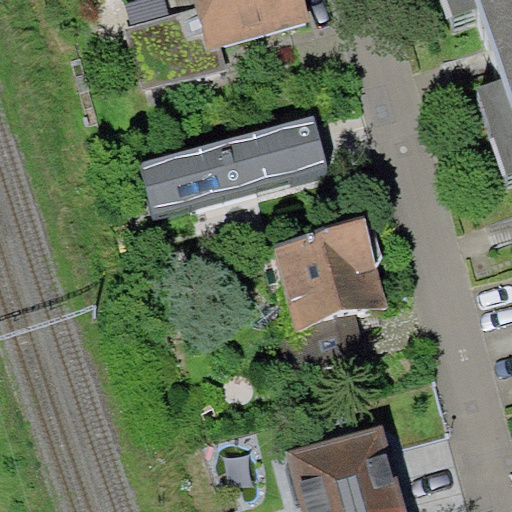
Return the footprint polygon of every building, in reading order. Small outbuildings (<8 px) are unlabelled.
[(195,0),(197,8),(124,28),(141,92),(224,69),(218,47),(315,20),(309,0),(195,0)] [(511,0),(442,0),(451,26),(481,16),(505,86),(477,95),(490,132),(511,124),(511,0)] [(511,124),(490,132),(506,184),(511,181),(511,124)] [(309,132),(134,184),(147,228),(323,178),(316,154),(309,132)] [(356,229),(273,252),(294,330),(378,307),(356,229)] [(405,511),(385,428),(286,454),(303,511),(405,511)]
